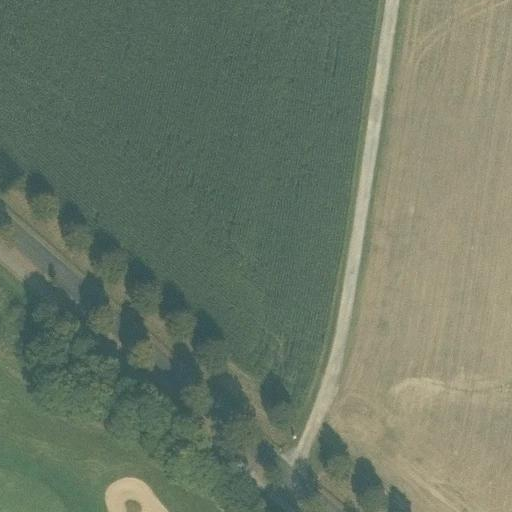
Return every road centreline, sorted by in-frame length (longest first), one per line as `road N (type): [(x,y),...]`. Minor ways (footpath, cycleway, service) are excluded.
road 1 (track): [(268,466),(327,400),(391,0)]
road 2 (tertiary): [(0,229),(320,511)]
